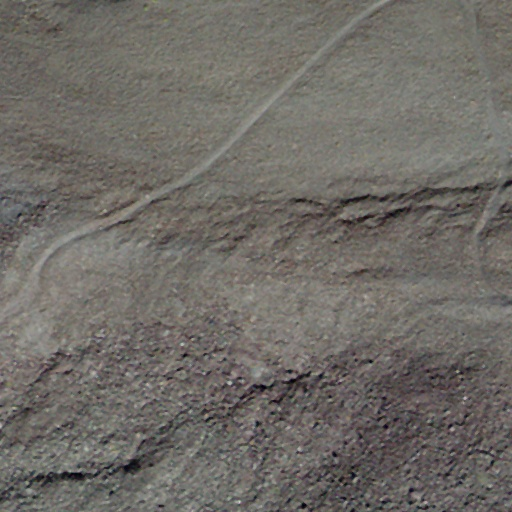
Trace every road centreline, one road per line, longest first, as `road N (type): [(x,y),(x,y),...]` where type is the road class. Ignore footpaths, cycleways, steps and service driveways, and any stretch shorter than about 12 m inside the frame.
road 1 (track): [(404,0),(374,5),(189,181),(0,328)]
road 2 (track): [(511,146),(466,0)]
